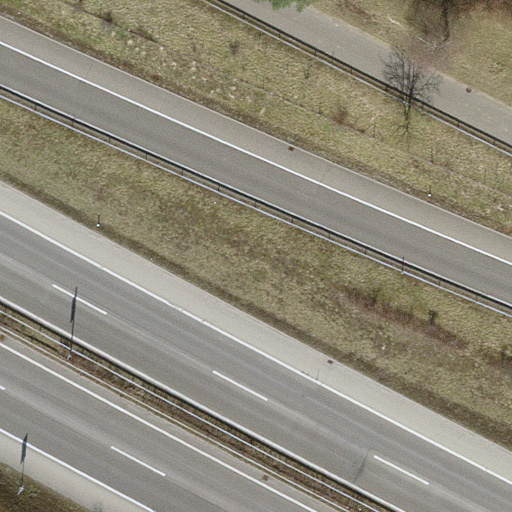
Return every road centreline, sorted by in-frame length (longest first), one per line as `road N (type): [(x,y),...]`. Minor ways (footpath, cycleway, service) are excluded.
road 1 (motorway): [(511,281),(0,56)]
road 2 (motorway): [(489,511),(0,253)]
road 3 (motorway): [(0,385),(240,511)]
road 4 (unclassified): [(511,118),(283,0)]
